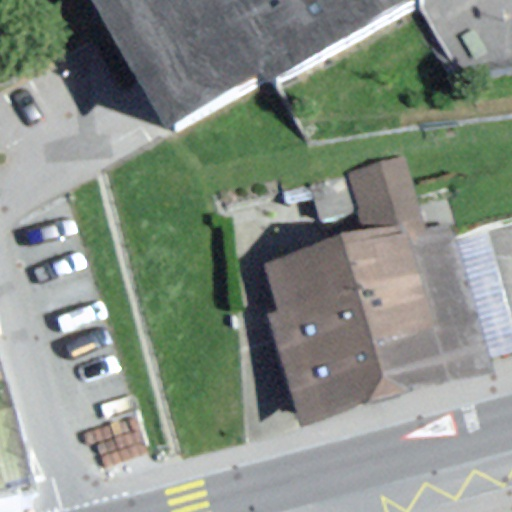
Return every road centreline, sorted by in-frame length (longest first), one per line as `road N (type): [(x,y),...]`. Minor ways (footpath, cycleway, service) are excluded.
road 1 (secondary): [(201,511),(511,425)]
road 2 (unclassified): [(0,279),(72,511)]
